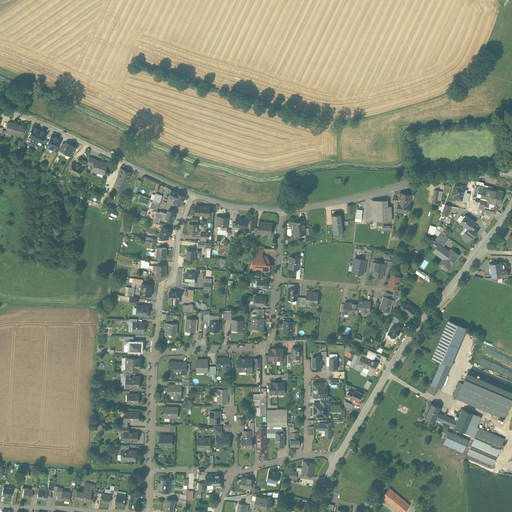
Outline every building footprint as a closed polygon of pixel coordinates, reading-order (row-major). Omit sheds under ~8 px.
[(25,126),(8,122),(6,131),(5,132),(22,136),(25,126)] [(41,130),(37,129),(32,127),(31,130),(32,131),(28,138),(31,140),(30,141),(36,144),(37,143),(40,144),(46,133),(41,131),(41,130)] [(51,136),(46,146),(49,147),(48,148),(52,150),(53,149),(55,150),(60,140),(57,139),(57,138),(55,137),(54,137),(51,136)] [(75,148),(68,145),(69,144),(66,143),(62,151),(72,156),(75,148)] [(96,159),(89,157),(87,164),(92,165),(94,160),(95,161),(96,159)] [(95,161),(94,160),(92,165),(91,171),(97,173),(97,171),(104,173),(104,174),(106,164),(95,161)] [(112,161),(107,171),(112,173),(116,163),(112,161)] [(79,165),(76,163),(75,165),(72,163),(68,170),(78,176),(79,176),(83,169),(78,166),(79,165)] [(127,172),(121,170),(121,169),(118,176),(127,180),(128,178),(130,178),(131,174),(131,173),(128,172),(127,172)] [(127,180),(118,176),(114,186),(124,190),(128,181),(127,180)] [(492,187),(484,185),(483,182),(477,181),(476,185),(487,188),(491,189),(492,187)] [(484,201),(487,188),(476,185),(473,196),(472,199),(480,201),(481,200),(484,201)] [(460,189),(451,186),(449,192),(445,204),(451,206),(457,208),(461,193),(459,192),(460,189)] [(491,189),(487,188),(484,201),(499,205),(500,205),(503,192),(491,189)] [(442,191),(434,190),(432,204),(440,206),(442,191)] [(185,196),(173,191),(171,191),(170,195),(170,196),(175,198),(173,202),(181,205),(185,196)] [(411,195),(400,193),(399,199),(398,202),(396,211),(409,213),(410,204),(409,204),(411,195)] [(468,194),(461,193),(457,208),(464,210),(468,194)] [(162,196),(155,194),(153,200),(160,202),(162,196)] [(480,201),(472,199),(473,196),(468,194),(464,210),(477,215),(479,207),(478,207),(480,201)] [(160,202),(153,200),(150,208),(157,210),(160,202)] [(388,206),(387,200),(371,200),(372,221),(392,221),(391,206),(388,206)] [(484,201),(481,200),(480,201),(478,207),(479,207),(481,208),(481,209),(495,213),(496,210),(497,210),(499,205),(484,201)] [(451,206),(445,204),(445,205),(441,214),(447,216),(451,206)] [(355,205),(347,206),(348,213),(356,213),(355,205)] [(176,212),(169,210),(167,213),(160,211),(160,212),(156,211),(153,220),(159,222),(160,219),(165,221),(165,219),(173,222),(176,212)] [(342,214),(332,215),(332,222),(342,221),(342,214)] [(475,222),(466,215),(460,222),(469,228),(470,229),(473,225),(475,222)] [(228,217),(217,216),(216,225),(218,226),(218,229),(218,233),(226,234),(226,230),(227,230),(227,227),(228,217)] [(247,219),(236,218),(235,223),(235,227),(235,228),(239,229),(239,228),(246,228),(247,219)] [(304,220),(293,222),(294,235),(299,235),(299,234),(305,233),(305,234),(305,228),(304,220)] [(342,221),(332,222),(334,234),(344,233),(342,221)] [(272,223),(259,222),(258,228),(258,233),(271,234),(272,223)] [(198,224),(189,223),(189,233),(198,234),(199,230),(197,230),(198,224)] [(474,226),(473,225),(470,229),(469,228),(462,237),(469,241),(473,236),(473,237),(478,230),(474,227),(474,226)] [(171,229),(162,226),(162,227),(164,227),(163,231),(162,230),(160,236),(160,237),(168,239),(171,229)] [(449,238),(441,232),(438,235),(447,241),(449,238)] [(447,241),(438,235),(435,241),(434,240),(434,241),(432,244),(431,245),(436,248),(433,251),(446,261),(452,253),(449,252),(448,250),(447,251),(442,247),(447,241)] [(150,241),(145,240),(144,246),(154,248),(155,245),(149,244),(150,241)] [(159,247),(157,247),(157,257),(162,257),(162,256),(166,257),(166,248),(165,248),(159,247)] [(452,253),(446,261),(442,266),(445,268),(447,269),(449,266),(450,267),(452,264),(452,263),(455,260),(457,258),(456,258),(459,255),(451,249),(449,252),(452,253)] [(195,250),(187,250),(187,259),(194,259),(194,256),(195,250)] [(300,257),(290,256),(289,268),(299,269),(300,257)] [(268,259),(253,258),(253,263),(256,263),(256,264),(256,268),(263,269),(263,270),(267,270),(268,270),(268,266),(268,265),(267,265),(268,259)] [(366,260),(355,258),(352,272),(364,274),(366,260)] [(393,262),(385,260),(384,263),(384,267),(390,268),(393,262)] [(384,263),(372,261),(371,269),(375,270),(374,276),(382,277),(384,267),(384,263)] [(501,262),(490,264),(492,278),(508,276),(507,270),(504,270),(502,270),(501,262)] [(166,266),(157,265),(157,266),(155,266),(153,266),(153,271),(157,271),(156,275),(166,275),(166,266)] [(415,273),(425,278),(427,274),(418,269),(415,273)] [(195,273),(186,273),(185,280),(189,281),(189,285),(194,285),(195,281),(195,273)] [(396,275),(392,274),(390,278),(391,278),(388,286),(395,289),(396,289),(398,283),(399,283),(400,281),(399,280),(400,277),(399,276),(397,275),(396,275)] [(261,279),(258,279),(256,280),(256,283),(257,284),(257,287),(266,288),(267,280),(261,279)] [(142,283),(142,285),(141,295),(151,296),(152,291),(151,291),(152,284),(142,283)] [(298,289),(288,288),(287,299),(297,300),(297,297),(298,289)] [(180,292),(170,291),(169,304),(173,304),(173,303),(179,304),(180,292)] [(312,292),(311,292),(310,292),(309,292),(307,292),(307,298),(306,304),(317,305),(318,293),(312,292)] [(133,297),(130,297),(130,300),(129,304),(136,305),(137,298),(133,297)] [(266,298),(255,297),(254,298),(253,299),(253,302),(254,303),(254,304),(254,305),(259,305),(265,306),(266,298)] [(393,300),(384,297),(379,309),(390,312),(391,307),(393,300)] [(370,302),(359,301),(359,304),(358,311),(362,312),(363,313),(365,313),(366,312),(369,312),(370,302)] [(359,304),(344,302),(343,312),(350,313),(350,314),(351,315),(354,315),(355,314),(358,314),(358,311),(359,304)] [(407,306),(403,303),(400,307),(404,310),(404,311),(411,316),(416,310),(409,304),(407,306)] [(149,307),(138,305),(136,315),(148,316),(149,307)] [(219,316),(209,315),(209,320),(211,321),(211,325),(210,329),(215,330),(214,331),(219,332),(220,321),(218,321),(219,316)] [(399,320),(394,316),(391,322),(394,325),(395,323),(396,324),(399,320)] [(264,318),(252,317),(251,322),(249,321),(248,329),(249,330),(251,330),(252,329),(252,328),(263,329),(264,318)] [(197,319),(186,318),(185,331),(196,332),(197,319)] [(237,320),(233,319),(233,320),(234,320),(233,324),(233,328),(237,329),(237,330),(241,330),(242,320),(238,320),(237,319),(237,320)] [(441,361),(451,365),(467,327),(449,319),(442,335),(432,357),(441,361)] [(293,322),(284,321),(284,323),(284,324),(284,327),(283,327),(283,333),(287,333),(287,334),(293,334),(293,328),(292,328),(293,322)] [(137,322),(133,322),(133,333),(145,333),(145,322),(137,322)] [(177,324),(165,323),(165,328),(167,329),(167,333),(176,334),(177,324)] [(396,324),(395,323),(394,325),(390,329),(391,330),(388,333),(390,335),(390,337),(393,337),(394,338),(396,335),(397,335),(400,331),(402,328),(396,324)] [(133,341),(129,341),(128,352),(142,352),(143,346),(144,346),(144,341),(133,341)] [(354,346),(347,344),(345,349),(345,350),(344,357),(352,360),(356,352),(352,350),(354,346)] [(369,350),(361,347),(358,353),(361,355),(365,357),(369,350)] [(377,353),(369,350),(365,357),(368,358),(374,360),(377,353)] [(358,353),(356,352),(352,360),(349,366),(361,372),(362,371),(364,367),(363,367),(368,358),(365,357),(361,355),(358,353)] [(323,367),(323,356),(316,356),(316,357),(312,357),(312,366),(316,366),(316,368),(323,367)] [(141,358),(127,358),(126,370),(132,370),(140,370),(141,358)] [(230,358),(217,358),(217,359),(217,363),(217,366),(223,366),(223,370),(230,370),(230,358)] [(247,359),(247,358),(242,358),(242,359),(237,359),(237,365),(236,366),(236,368),(237,369),(237,371),(252,371),(252,359),(247,359)] [(374,360),(368,358),(363,367),(364,367),(362,371),(367,374),(371,376),(373,372),(378,363),(374,360)] [(208,366),(208,359),(197,360),(197,372),(208,372),(208,371),(208,366)] [(441,361),(431,384),(441,388),(451,365),(441,361)] [(187,363),(172,362),(171,374),(177,374),(177,372),(186,372),(187,363)] [(511,399),(511,390),(468,372),(456,399),(504,419),(511,399)] [(130,376),(126,376),(126,388),(140,388),(140,376),(130,376)] [(311,381),(311,389),(325,389),(324,381),(311,381)] [(175,385),(168,385),(167,395),(175,395),(174,399),(181,399),(181,395),(182,385),(175,385)] [(227,389),(218,389),(214,389),(213,396),(214,396),(214,395),(218,395),(218,402),(218,403),(219,403),(227,403),(227,389)] [(311,389),(311,397),(325,397),(325,389),(311,389)] [(363,394),(355,390),(354,392),(349,390),(347,395),(351,397),(351,398),(359,401),(363,394)] [(129,394),(127,394),(127,403),(139,403),(139,394),(129,394)] [(260,394),(253,394),(253,400),(260,400),(260,414),(266,414),(266,400),(266,394),(260,394)] [(313,403),(313,417),(328,417),(328,403),(313,403)] [(441,408),(431,403),(425,417),(435,421),(436,419),(443,422),(446,416),(439,413),(441,408)] [(178,407),(164,407),(163,417),(164,417),(170,417),(177,418),(178,407)] [(287,409),(267,410),(268,429),(274,429),(274,433),(276,433),(284,433),(284,431),(281,426),(287,426),(287,423),(287,409)] [(479,416),(462,409),(457,421),(454,427),(454,428),(471,435),(479,416)] [(213,410),(211,410),(210,423),(220,423),(220,410),(219,410),(213,410)] [(138,412),(124,412),(124,420),(128,420),(138,421),(138,419),(139,419),(139,418),(139,417),(138,416),(138,412)] [(457,421),(446,416),(443,422),(454,427),(457,421)] [(332,437),(332,423),(319,423),(319,430),(325,430),(325,437),(332,437)] [(260,428),(260,433),(257,433),(257,447),(257,452),(264,452),(264,447),(266,447),(267,447),(266,433),(266,428),(260,428)] [(504,439),(479,428),(468,453),(493,464),(504,439)] [(293,429),(289,429),(289,439),(291,439),(291,438),(298,438),(298,432),(293,432),(293,429)] [(254,440),(254,430),(250,430),(243,430),(244,439),(241,439),(241,447),(252,447),(252,440),(254,440)] [(129,431),(124,431),(124,432),(120,432),(120,442),(128,442),(129,441),(137,441),(138,440),(138,439),(138,437),(138,432),(129,431)] [(468,439),(449,431),(444,443),(463,451),(468,439)] [(284,433),(276,433),(276,437),(276,447),(284,447),(284,433)] [(172,435),(160,435),(160,446),(168,446),(168,444),(172,444),(172,435)] [(217,435),(216,435),(216,447),(220,447),(220,449),(221,450),(222,451),(224,451),(225,451),(227,450),(227,449),(228,447),(229,447),(229,443),(231,441),(229,440),(229,435),(223,435),(217,435)] [(210,438),(197,438),(197,449),(210,449),(210,438)] [(298,438),(291,438),(291,439),(291,447),(300,446),(300,438),(298,438)] [(129,450),(122,450),(122,452),(121,460),(135,460),(136,451),(129,450)] [(314,463),(303,461),(301,475),(312,477),(314,463)] [(273,471),(269,471),(268,481),(277,482),(277,479),(279,472),(278,472),(277,472),(273,471)] [(220,474),(206,475),(206,485),(217,484),(220,484),(220,483),(220,474)] [(247,478),(241,477),(240,486),(245,487),(245,486),(250,487),(251,487),(252,483),(252,478),(247,478)] [(83,492),(77,491),(76,493),(75,499),(89,502),(91,490),(92,484),(85,483),(83,492)] [(169,485),(161,484),(160,490),(169,492),(170,489),(169,489),(169,485)] [(3,487),(2,492),(2,495),(11,496),(12,488),(3,487)] [(32,490),(24,488),(22,496),(26,497),(25,498),(31,499),(32,494),(33,490),(32,490)] [(48,490),(38,488),(38,494),(37,498),(46,499),(48,490)] [(62,488),(58,488),(57,493),(61,494),(60,499),(69,500),(69,498),(70,492),(62,491),(62,488)] [(403,511),(409,505),(389,488),(382,496),(400,511),(403,511)] [(111,490),(105,489),(105,493),(102,493),(101,501),(109,502),(111,495),(111,494),(111,490)] [(117,494),(117,496),(116,502),(125,503),(126,495),(117,494)] [(267,499),(260,498),(260,497),(256,496),(255,502),(254,506),(266,508),(267,499)] [(246,511),(248,504),(239,503),(237,511),(246,511)]
